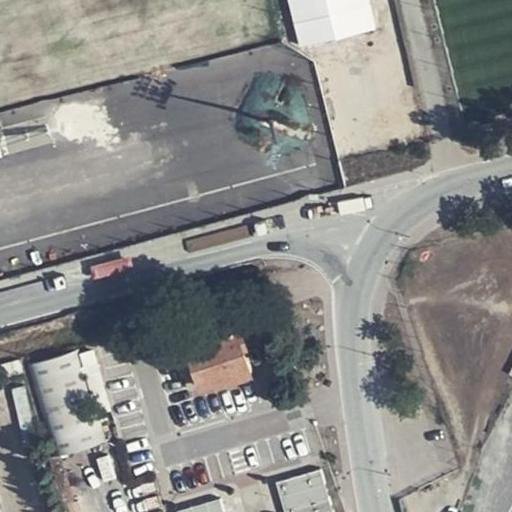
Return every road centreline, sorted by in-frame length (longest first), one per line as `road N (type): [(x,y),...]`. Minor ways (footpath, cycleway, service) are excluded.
road 1 (unclassified): [(0,309),(399,202)]
road 2 (unclassified): [(383,511),(355,351),(359,278),(399,202)]
road 3 (unknown): [(360,390),(234,445),(188,452),(153,350)]
